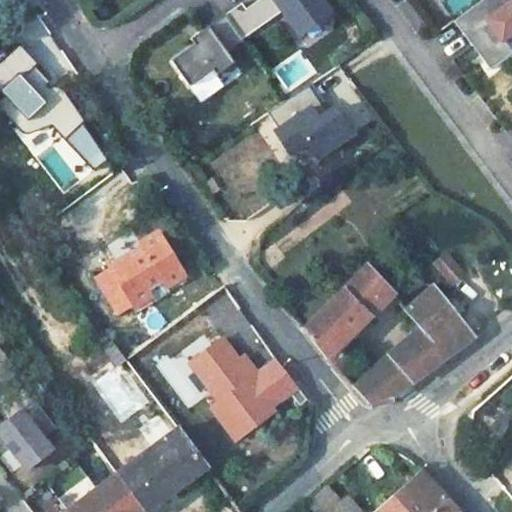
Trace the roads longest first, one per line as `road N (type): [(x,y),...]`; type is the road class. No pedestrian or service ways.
road 1 (residential): [(358,432),(47,0)]
road 2 (unclassified): [(511,332),(401,411)]
road 3 (residential): [(401,411),(427,460),(472,511)]
